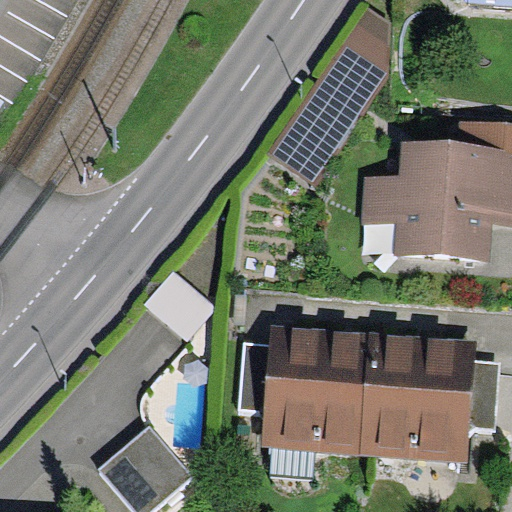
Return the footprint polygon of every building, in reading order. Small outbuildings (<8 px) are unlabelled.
[(511,0),(461,0),(462,11),(511,10),(511,0)] [(273,155),(315,183),(389,76),(391,26),(369,12),(273,155)] [(459,151),(402,148),(400,176),(366,174),(363,227),(394,229),(392,256),(491,262),(492,231),(511,231),(511,126),(461,123),(459,151)] [(176,272),(149,303),(187,338),(215,306),(176,272)] [(477,341),(271,326),(270,346),(244,344),(239,413),(261,414),(259,446),(467,462),(470,427),(495,429),(500,363),(476,361),(477,341)] [(150,427),(100,470),(136,511),(150,511),(193,475),(150,427)]
